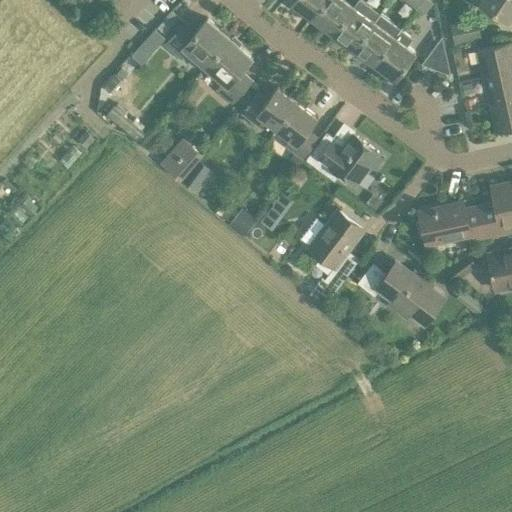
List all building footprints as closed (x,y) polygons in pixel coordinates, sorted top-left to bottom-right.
[(292,0),(291,2),(312,17),(325,0),(292,0)] [(333,32),(353,4),(347,0),(325,0),(312,17),(333,32)] [(333,32),(354,47),(374,19),(380,11),(364,0),(356,0),(354,5),(353,4),(333,32)] [(433,0),(432,0),(418,0),(414,5),(423,13),(433,0)] [(511,0),(479,0),(507,19),(511,12),(511,0)] [(374,19),(354,47),(375,62),(400,26),(380,11),(374,19)] [(204,64),(229,36),(207,16),(195,29),(185,20),(165,43),(180,55),(186,48),(204,64)] [(476,17),(450,23),(453,41),(480,36),(476,17)] [(400,26),(375,62),(396,78),(416,50),(408,44),(413,36),(400,26)] [(155,28),(147,36),(157,45),(165,37),(155,28)] [(229,36),(204,64),(222,80),(216,87),(232,101),(251,79),(240,69),(252,56),(229,36)] [(511,38),(478,46),(484,74),(511,67),(511,38)] [(122,66),(104,85),(110,91),(128,72),(122,66)] [(511,67),(484,74),(490,101),(511,96),(511,67)] [(275,127),(300,93),(293,87),(288,93),(276,85),(266,98),(256,90),(240,111),(257,124),(262,118),(275,127)] [(300,93),(275,127),(288,138),(284,144),(301,156),(317,136),(306,127),(316,114),(304,105),(309,99),(300,93)] [(496,130),(511,126),(511,96),(490,101),(496,130)] [(476,106),(474,99),(466,101),(467,108),(476,106)] [(113,105),(107,113),(138,139),(145,131),(113,105)] [(85,130),(78,138),(87,145),(94,138),(85,130)] [(369,164),(375,168),(383,157),(377,153),(379,150),(354,130),(344,143),(327,131),(307,158),(335,179),(341,171),(356,181),(369,164)] [(183,136),(161,161),(181,178),(202,154),(183,136)] [(191,170),(183,180),(193,187),(201,177),(191,170)] [(478,203),(485,235),(509,230),(507,219),(511,218),(511,185),(493,189),(495,199),(478,203)] [(345,207),(349,202),(336,192),(332,197),(345,207)] [(28,197),(21,204),(26,208),(33,201),(28,197)] [(265,212),(278,221),(288,207),(276,198),(265,212)] [(485,235),(478,203),(464,206),(463,199),(420,208),(426,239),(468,230),(470,238),(485,235)] [(316,217),(301,236),(309,243),(335,262),(331,267),(332,268),(325,278),(322,275),(315,285),(330,297),(343,277),(359,256),(347,247),(362,228),(336,208),(324,223),(316,217)] [(243,233),(254,219),(242,209),(230,223),(243,233)] [(511,248),(487,253),(494,287),(511,284),(511,283),(511,245),(510,246),(511,248)] [(468,250),(445,267),(455,280),(477,264),(468,250)] [(397,260),(387,273),(372,262),(357,281),(374,294),(379,288),(391,297),(387,302),(406,316),(409,311),(423,321),(443,294),(431,285),(433,282),(413,267),(411,270),(397,260)] [(463,288),(456,296),(467,303),(473,295),(463,288)]
